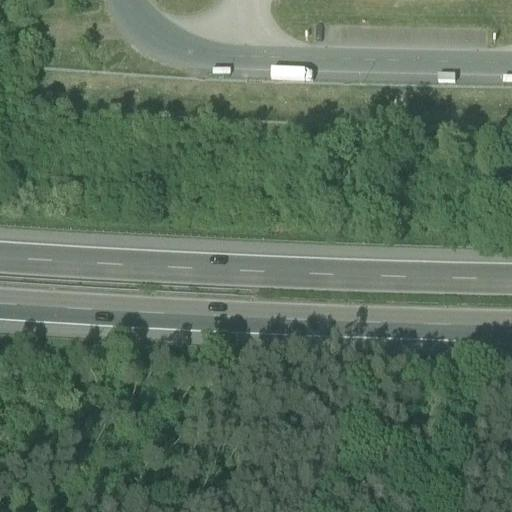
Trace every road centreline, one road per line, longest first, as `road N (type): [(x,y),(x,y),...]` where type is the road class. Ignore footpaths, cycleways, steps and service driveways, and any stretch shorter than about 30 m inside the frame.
road 1 (motorway): [(511,280),(0,256)]
road 2 (motorway): [(0,308),(511,329)]
